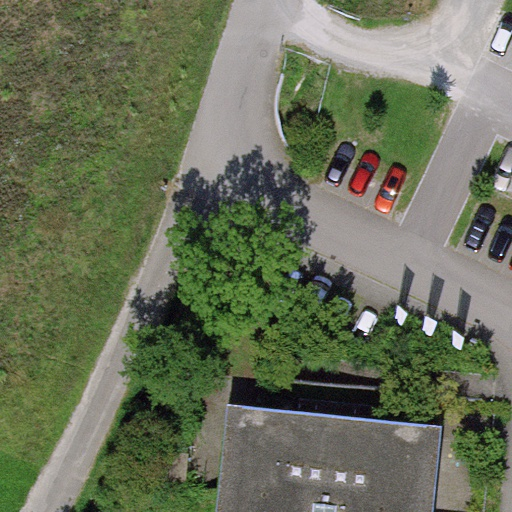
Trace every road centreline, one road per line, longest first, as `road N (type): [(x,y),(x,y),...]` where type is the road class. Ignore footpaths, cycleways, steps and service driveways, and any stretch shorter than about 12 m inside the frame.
road 1 (track): [(48,511),(190,208),(235,157)]
road 2 (unclassified): [(310,213),(263,188),(235,157),(234,113),(268,0)]
